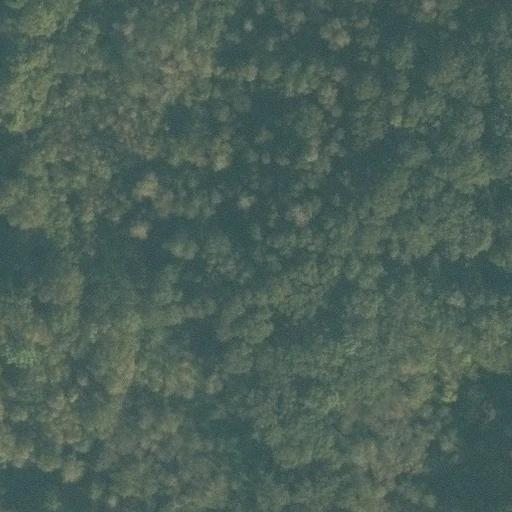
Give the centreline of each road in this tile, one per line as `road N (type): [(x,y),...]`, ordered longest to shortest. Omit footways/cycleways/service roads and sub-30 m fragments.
road 1 (track): [(511,310),(2,286)]
road 2 (track): [(290,511),(301,300)]
